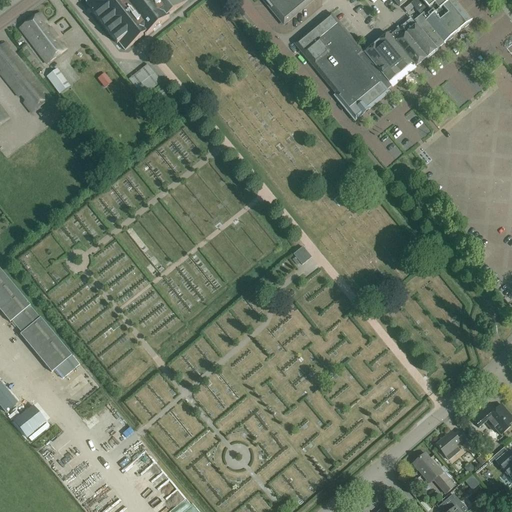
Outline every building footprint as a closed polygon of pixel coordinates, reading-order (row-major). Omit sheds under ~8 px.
[(88,0),(85,3),(92,12),(91,13),(116,45),(118,43),(124,51),(143,36),(145,38),(169,19),(168,17),(187,2),(185,0),(88,0)] [(262,0),(284,25),(314,0),(262,0)] [(424,34),(436,49),(443,44),(471,22),(453,0),(415,0),(404,10),(407,14),(413,8),(420,16),(413,22),(424,34)] [(48,30),(44,25),(47,23),(39,13),(20,29),(26,37),(47,65),(67,49),(62,43),(61,44),(60,45),(56,40),(58,39),(50,28),(48,30)] [(364,54),(331,14),(294,45),(296,47),(297,47),(300,50),(299,51),(354,118),(359,114),(360,116),(368,109),(367,107),(391,87),(364,54)] [(424,34),(413,22),(411,19),(400,28),(425,59),(437,50),(436,49),(424,34)] [(60,34),(71,29),(66,20),(56,25),(60,34)] [(387,34),(389,37),(403,53),(415,68),(425,59),(400,28),(398,26),(394,30),(395,32),(392,34),(390,32),(387,34)] [(364,54),(391,87),(415,68),(403,53),(389,37),(387,34),(364,54)] [(51,98),(5,43),(0,46),(0,70),(0,71),(0,74),(18,97),(21,96),(25,101),(23,103),(32,113),(51,98)] [(148,64),(129,79),(143,97),(162,81),(148,64)] [(59,94),(69,87),(57,70),(47,77),(59,94)] [(0,107),(0,125),(9,119),(0,107)] [(302,266),(305,263),(311,258),(303,247),(293,255),(295,258),(293,260),(298,265),(300,263),(302,266)] [(0,311),(10,323),(11,322),(22,334),(20,336),(45,365),(52,373),(72,357),(65,349),(40,319),(39,320),(29,308),(30,307),(0,271),(0,311)] [(17,403),(0,383),(0,406),(6,413),(17,403)] [(33,406),(13,422),(28,439),(47,423),(33,406)] [(485,407),(470,419),(479,429),(485,424),(492,431),(494,429),(500,436),(510,429),(508,426),(511,423),(511,418),(502,406),(491,414),(485,407)] [(468,442),(459,431),(453,435),(451,432),(435,445),(445,457),(448,461),(460,452),(456,448),(460,444),(463,447),(468,442)] [(511,456),(510,458),(506,453),(503,449),(492,458),(488,461),(490,464),(494,461),(504,473),(511,480),(511,478),(511,456)] [(439,471),(425,454),(412,465),(429,485),(433,481),(445,495),(454,487),(440,470),(439,471)] [(505,475),(500,481),(505,486),(510,481),(505,475)] [(472,479),(465,484),(469,489),(475,485),(472,479)] [(170,511),(174,511),(186,511),(185,510),(188,509),(183,495),(166,501),(170,511)] [(465,511),(463,509),(451,495),(441,504),(448,511),(465,511)]
